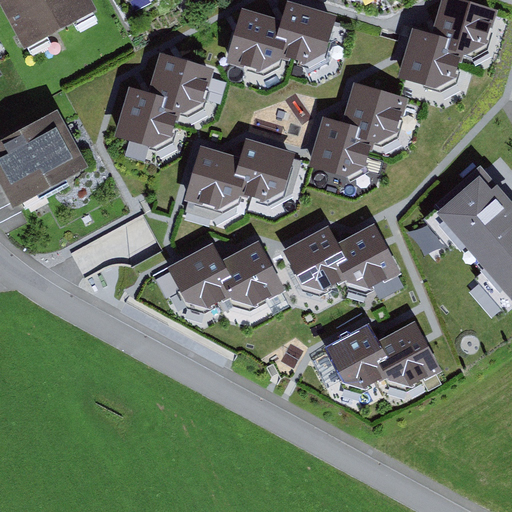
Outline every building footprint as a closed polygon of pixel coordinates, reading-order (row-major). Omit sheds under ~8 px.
[(10,0),(5,3),(28,47),(91,13),(84,0),(10,0)] [(447,56),(463,61),(483,51),(493,14),(444,0),(433,39),(450,44),(447,56)] [(305,69),(326,59),(337,23),(288,8),(283,27),(278,43),(288,46),(283,63),(305,69)] [(227,67),(261,77),(283,63),(288,46),(278,43),(283,27),(242,15),(227,67)] [(458,85),(463,61),(447,56),(450,44),(433,39),(414,34),(401,83),(442,95),(458,85)] [(160,59),(149,97),(166,102),(163,115),(179,119),(199,110),(210,73),(160,59)] [(355,91),(345,129),(360,133),(356,145),(374,150),(395,140),(405,105),(355,91)] [(173,144),(179,119),(163,115),(166,102),(149,97),(131,92),(116,141),(158,153),(173,144)] [(360,133),(345,129),(325,124),(312,172),(350,182),(367,172),(374,150),(356,145),(360,133)] [(0,153),(0,174),(16,205),(79,171),(54,125),(0,153)] [(247,143),(242,161),(236,181),(247,184),(242,202),(268,207),(286,198),(298,158),(247,143)] [(221,216),(242,202),(247,184),(236,181),(242,161),(200,149),(184,206),(221,216)] [(511,224),(479,185),(442,215),(511,300),(511,299),(511,224)] [(373,230),(337,249),(346,264),(334,271),(342,285),(363,294),(397,276),(373,230)] [(321,298),(342,285),(334,271),(346,264),(337,249),(328,232),(283,255),(303,294),(321,298)] [(259,248),(223,267),(231,283),(220,289),(228,304),(248,312),(283,294),(259,248)] [(206,317),(228,304),(220,289),(231,283),(223,267),(214,250),(168,274),(189,312),(206,317)] [(414,326),(378,345),(387,362),(378,367),(385,381),(404,390),(438,372),(414,326)] [(361,394),(385,381),(378,367),(387,362),(378,345),(369,328),(324,352),(344,390),(361,394)]
